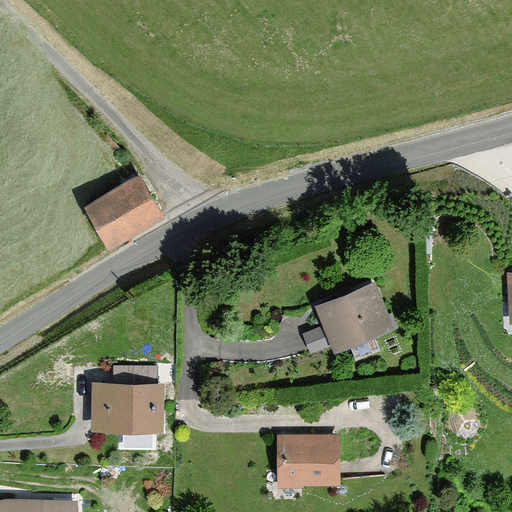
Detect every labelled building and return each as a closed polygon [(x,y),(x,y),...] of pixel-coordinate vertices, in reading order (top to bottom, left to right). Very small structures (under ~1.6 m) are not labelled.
[(90,205),(110,241),(162,212),(142,176),(90,205)] [(390,314),(374,276),(327,296),(344,334),(390,314)] [(102,421),(156,420),(156,364),(115,365),(115,384),(102,384),(102,421)] [(341,435),(286,433),(287,473),(342,475),(341,435)] [(81,511),(82,497),(3,496),(2,511),(81,511)]
